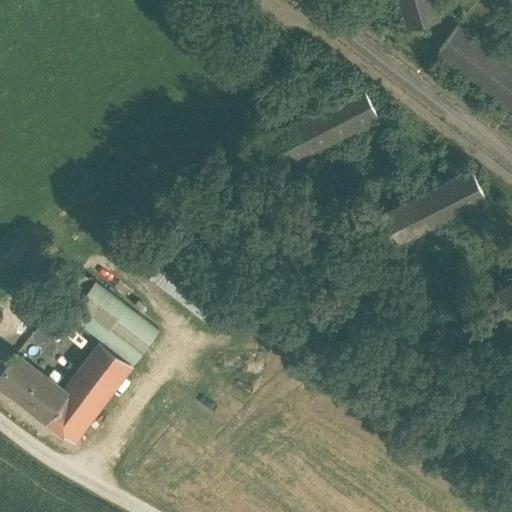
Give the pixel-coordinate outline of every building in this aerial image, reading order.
[(400,0),(407,23),(439,14),(434,0),(400,0)] [(438,49),(511,104),(511,62),(458,22),(438,49)] [(273,131),(289,160),(379,112),(364,83),(273,131)] [(380,211),(395,241),(485,195),(470,165),(380,211)] [(211,303),(165,263),(155,275),(201,315),(211,303)] [(511,279),(494,289),(508,318),(511,316),(511,279)] [(104,343),(131,364),(158,330),(94,281),(70,311),(104,343)] [(63,331),(73,321),(54,304),(45,315),(63,331)] [(67,395),(48,418),(74,439),(131,364),(104,343),(66,394),(67,395)] [(66,394),(16,354),(0,374),(0,379),(48,418),(67,395),(66,394)]
